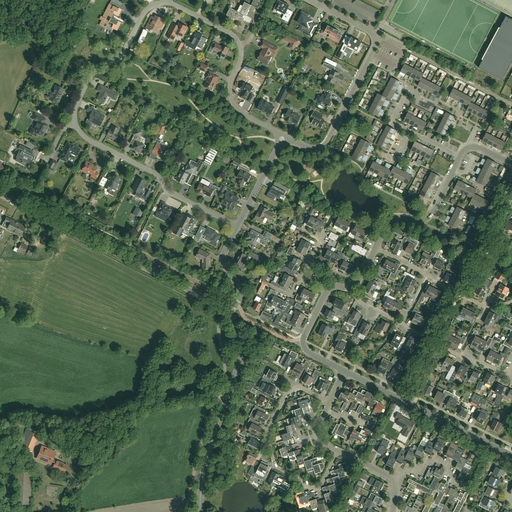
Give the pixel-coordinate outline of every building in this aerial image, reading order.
[(259,6),(260,3),(261,4),(262,1),(260,0),(256,0),(253,7),(258,9),(259,6)] [(287,10),(289,6),(279,0),(274,9),(278,11),(277,12),(281,14),(282,13),(287,15),(285,19),(288,21),(293,13),(287,10)] [(229,10),(226,15),(234,19),(234,18),(238,20),(238,18),(239,19),(239,20),(243,22),(249,9),(251,5),(245,2),(243,6),(239,12),(237,11),(233,9),(231,5),(228,7),(229,10)] [(116,30),(120,22),(118,21),(117,22),(111,19),(114,14),(118,16),(121,9),(118,8),(118,9),(109,4),(103,17),(101,16),(100,20),(102,21),(99,25),(105,28),(107,24),(112,27),(111,28),(116,30)] [(306,17),(307,15),(302,12),(298,19),(300,20),(298,23),(302,24),(301,25),(305,27),(302,31),(311,36),(314,30),(309,27),(312,20),(306,17)] [(162,26),(165,20),(156,16),(155,18),(152,16),(146,28),(149,30),(150,28),(156,31),(159,24),(162,26)] [(502,80),(511,61),(511,19),(506,16),(478,67),(502,80)] [(85,31),(88,24),(81,21),(78,28),(85,31)] [(182,37),(187,27),(179,23),(178,26),(173,24),(167,37),(173,40),(176,34),(182,37)] [(323,28),(320,33),(323,35),(324,32),(330,35),(328,38),(334,41),(338,42),(338,43),(342,35),(338,33),(339,31),(328,25),(325,30),(323,28)] [(203,47),(204,44),(207,39),(202,36),(203,35),(196,32),(191,41),(189,40),(186,46),(195,50),(198,44),(203,47)] [(282,39),(296,45),(298,41),(284,35),(282,39)] [(348,44),(345,43),(337,57),(342,60),(346,51),(352,54),(354,49),(359,52),(361,47),(359,47),(361,43),(351,37),(348,44)] [(271,57),(270,56),(271,52),(275,54),(278,48),(263,41),(260,47),(264,49),(262,52),(258,59),(263,62),(262,64),(266,66),(271,57)] [(211,46),(208,51),(211,53),(213,49),(218,52),(218,54),(224,57),(229,49),(222,45),(221,46),(216,44),(214,47),(211,46)] [(140,53),(130,48),(128,53),(132,55),(140,60),(141,58),(138,56),(140,53)] [(208,67),(201,63),(198,69),(205,72),(208,67)] [(405,74),(409,66),(404,64),(400,72),(405,74)] [(410,77),(414,69),(409,66),(405,74),(410,77)] [(415,79),(419,71),(414,69),(410,77),(415,79)] [(336,80),(341,83),(344,77),(338,75),(339,74),(331,70),(329,75),(326,74),(325,75),(324,77),(324,79),(327,80),(334,84),(336,80)] [(212,90),(215,83),(216,84),(219,78),(213,75),(214,73),(210,71),(207,78),(209,79),(207,81),(204,86),(212,90)] [(422,78),(424,74),(419,71),(415,79),(419,82),(421,78),(422,78)] [(399,84),(400,82),(396,80),(389,76),(386,80),(389,82),(401,88),(402,86),(399,84)] [(426,80),(422,78),(421,78),(419,82),(417,86),(422,88),(426,80)] [(427,91),(431,83),(426,80),(422,88),(427,91)] [(250,93),(253,87),(244,82),(240,89),(243,90),(240,97),(246,100),(246,99),(247,100),(250,102),(253,95),(250,93)] [(401,88),(389,82),(387,86),(395,91),(397,88),(400,90),(401,88)] [(432,93),(436,85),(431,83),(427,91),(432,93)] [(57,103),(61,96),(61,95),(62,95),(64,90),(56,85),(52,92),(50,91),(46,97),(49,98),(49,99),(57,103)] [(100,92),(97,99),(104,103),(107,96),(111,98),(115,100),(118,94),(100,85),(97,90),(100,92)] [(437,96),(441,88),(436,85),(432,93),(437,96)] [(395,91),(387,86),(384,91),(397,97),(398,95),(394,94),(395,91)] [(288,90),(284,88),(277,102),(281,104),(288,90)] [(454,99),(458,91),(453,88),(449,96),(454,99)] [(397,97),(384,91),(382,95),(382,96),(386,98),(390,100),(391,100),(392,98),(396,99),(397,97)] [(458,101),(463,93),(458,91),(454,99),(458,101)] [(318,95),(315,101),(318,103),(327,107),(328,106),(329,106),(331,106),(332,104),(331,103),(330,102),(331,100),(329,99),(331,95),(325,92),(323,96),(322,95),(321,97),(318,95)] [(385,100),(386,98),(382,96),(382,95),(378,93),(375,98),(388,104),(389,102),(385,100)] [(463,104),(467,96),(463,93),(458,101),(463,104)] [(468,106),(470,102),(472,98),(467,96),(463,104),(468,106)] [(388,104),(375,98),(373,102),(382,107),(383,104),(387,106),(387,105),(388,104)] [(271,114),(274,107),(268,104),(268,103),(262,100),(257,108),(262,111),(262,110),(271,114)] [(382,107),(373,102),(370,107),(383,113),(384,111),(380,109),(382,107)] [(475,105),(470,102),(468,106),(466,110),(471,113),(475,105)] [(476,115),(480,107),(475,105),(471,113),(476,115)] [(104,116),(101,114),(102,114),(95,111),(95,110),(88,107),(86,111),(91,113),(89,116),(90,116),(89,120),(87,119),(86,121),(86,122),(86,124),(87,125),(88,125),(90,127),(92,123),(100,126),(103,118),(104,116)] [(383,113),(370,107),(368,112),(377,116),(378,113),(382,115),(383,113)] [(481,118),(485,110),(480,107),(476,115),(481,118)] [(296,124),(300,116),(288,110),(286,114),(284,113),(283,114),(282,116),(282,117),(284,118),(284,119),(292,123),(292,122),(296,124)] [(486,120),(490,112),(485,110),(481,118),(486,120)] [(322,116),(314,112),(311,118),(314,120),(312,123),(321,128),(324,121),(321,119),(322,116)] [(451,121),(454,116),(446,112),(443,117),(451,121)] [(42,136),(45,130),(46,130),(48,127),(42,123),(45,119),(34,113),(32,118),(38,121),(36,125),(37,126),(35,129),(32,128),(29,133),(37,137),(38,134),(42,136)] [(408,123),(412,115),(407,113),(403,121),(408,123)] [(413,126),(417,118),(412,115),(408,123),(413,126)] [(451,121),(443,117),(441,122),(449,126),(451,121)] [(418,128),(422,120),(417,118),(413,126),(418,128)] [(425,126),(427,123),(422,120),(418,128),(423,131),(424,128),(425,126)] [(446,131),(449,126),(441,122),(438,127),(446,131)] [(169,152),(164,150),(165,148),(159,145),(162,140),(161,140),(161,139),(159,138),(165,127),(160,125),(154,138),(156,139),(156,140),(155,143),(156,144),(152,152),(157,155),(156,157),(161,160),(164,155),(166,156),(169,152)] [(122,136),(116,133),(118,129),(112,126),(110,130),(110,129),(107,136),(119,142),(122,136)] [(392,135),(394,131),(395,130),(387,126),(384,130),(392,135)] [(444,136),(446,131),(438,127),(436,132),(444,136)] [(146,146),(144,144),(140,143),(142,138),(139,137),(142,132),(136,129),(133,134),(134,135),(132,139),(135,141),(131,148),(135,150),(140,152),(141,149),(143,150),(146,146)] [(390,139),(392,135),(384,130),(382,135),(390,139)] [(486,143),(491,135),(486,132),(482,140),(486,143)] [(387,144),(390,139),(382,135),(379,140),(387,144)] [(491,145),(495,137),(491,135),(486,143),(491,145)] [(496,148),(500,140),(495,137),(491,145),(496,148)] [(369,146),(370,143),(365,140),(361,139),(359,143),(371,150),(372,148),(371,148),(372,147),(369,146)] [(385,149),(387,144),(379,140),(377,145),(385,149)] [(501,150),(505,142),(500,140),(496,148),(501,150)] [(415,152),(420,144),(415,141),(410,150),(415,152)] [(78,153),(80,149),(67,142),(59,158),(66,162),(69,157),(74,160),(76,156),(78,153)] [(371,150),(359,143),(356,148),(365,153),(367,150),(370,152),(371,150)] [(420,155),(424,146),(420,144),(415,152),(420,155)] [(31,164),(34,156),(26,152),(27,149),(20,145),(18,149),(20,149),(16,157),(17,157),(15,160),(27,167),(29,163),(31,164)] [(424,157),(429,148),(424,146),(420,155),(424,157)] [(211,167),(219,151),(212,148),(204,163),(211,167)] [(364,155),(365,153),(356,148),(354,153),(367,159),(368,157),(364,155)] [(435,155),(432,153),(433,151),(429,148),(424,157),(432,161),(435,155)] [(367,159),(354,153),(352,157),(360,162),(362,159),(366,161),(367,159)] [(496,163),(487,158),(486,161),(482,159),(481,161),(494,168),(496,163)] [(373,173),(380,160),(378,159),(376,163),(373,161),(369,170),(368,172),(372,175),(373,173)] [(58,162),(52,160),(48,168),(53,171),(58,162)] [(197,175),(203,162),(199,160),(195,167),(189,164),(188,165),(187,166),(186,168),(186,170),(187,170),(185,173),(181,171),(176,180),(184,184),(187,178),(189,179),(192,173),(197,175)] [(378,175),(382,166),(380,165),(382,161),(380,160),(373,173),(378,175)] [(494,168),(481,161),(480,163),(484,165),(483,168),(492,172),(494,168)] [(94,172),(96,168),(91,165),(92,164),(86,162),(82,170),(86,172),(92,174),(91,177),(96,179),(98,174),(94,172)] [(382,177),(389,165),(387,164),(385,167),(382,166),(378,175),(382,177)] [(394,177),(400,165),(398,164),(396,168),(394,166),(393,167),(391,171),(389,175),(394,177)] [(247,182),(251,175),(245,172),(247,169),(239,165),(237,169),(241,171),(237,177),(240,179),(237,184),(242,186),(245,181),(247,182)] [(387,180),(389,175),(391,171),(389,169),(391,166),(389,165),(382,177),(387,180)] [(398,180),(403,171),(400,170),(402,166),(400,165),(394,177),(398,180)] [(492,172),(483,168),(481,170),(478,168),(477,170),(489,177),(492,172)] [(403,182),(409,170),(407,169),(405,172),(403,171),(398,180),(403,182)] [(408,184),(412,176),(409,174),(411,171),(409,170),(403,182),(408,184)] [(489,177),(477,170),(476,172),(479,174),(478,177),(487,181),(489,177)] [(440,176),(431,172),(429,176),(438,181),(440,176)] [(120,181),(116,179),(118,176),(118,175),(117,174),(116,174),(115,173),(115,174),(114,174),(112,177),(109,175),(103,187),(110,190),(111,187),(115,189),(120,181)] [(438,181),(429,176),(426,181),(435,186),(438,181)] [(485,186),(487,181),(478,177),(477,179),(473,177),(472,180),(485,186)] [(137,178),(132,189),(136,191),(137,192),(135,195),(140,198),(140,197),(146,200),(150,192),(146,190),(146,191),(144,190),(145,189),(146,188),(143,187),(143,186),(145,182),(137,178)] [(200,183),(197,190),(197,191),(197,192),(198,193),(199,194),(200,194),(201,194),(202,194),(203,193),(210,196),(210,195),(213,190),(207,187),(210,183),(202,179),(200,183)] [(458,191),(463,183),(458,180),(454,189),(458,191)] [(435,186),(426,181),(424,186),(433,190),(435,186)] [(463,194),(467,185),(463,183),(458,191),(463,194)] [(274,197),(279,199),(281,194),(284,195),(286,191),(272,184),(270,188),(273,190),(269,198),(273,200),(274,197)] [(467,196),(472,187),(467,185),(463,194),(467,196)] [(431,195),(433,190),(424,186),(422,190),(431,195)] [(472,198),(474,194),(477,190),(472,187),(467,196),(472,198)] [(428,199),(431,195),(422,190),(420,195),(428,199)] [(233,209),(238,198),(226,192),(221,203),(233,209)] [(474,205),(479,196),(474,194),(472,198),(470,203),(474,205)] [(428,199),(420,195),(417,199),(426,204),(428,199)] [(479,207),(483,199),(479,196),(474,205),(479,207)] [(483,210),(488,201),(483,199),(479,207),(483,210)] [(489,211),(492,203),(488,201),(483,210),(488,212),(489,211)] [(157,212),(155,216),(167,223),(169,218),(174,210),(165,205),(166,204),(162,202),(157,212)] [(140,209),(136,207),(132,214),(137,216),(140,209)] [(274,214),(267,210),(268,210),(262,207),(258,213),(255,219),(262,223),(265,217),(271,220),(274,214)] [(466,211),(464,210),(457,207),(456,209),(452,207),(451,209),(464,216),(466,211)] [(312,227),(317,219),(311,216),(315,209),(312,208),(307,217),(310,219),(307,224),(312,227)] [(461,220),(464,216),(451,209),(450,211),(454,213),(453,216),(461,220)] [(176,228),(173,233),(179,236),(181,231),(183,228),(184,229),(182,233),(187,236),(189,232),(191,232),(197,220),(188,215),(187,216),(183,214),(176,228)] [(338,232),(344,220),(339,217),(339,216),(336,215),(335,218),(334,219),(337,221),(334,225),(338,227),(336,230),(338,232)] [(20,236),(25,226),(7,218),(8,217),(6,216),(6,217),(4,222),(9,225),(7,229),(20,236)] [(324,226),(328,219),(325,217),(324,220),(322,219),(321,217),(319,216),(318,216),(317,219),(312,227),(318,230),(321,225),(324,226)] [(459,225),(461,220),(453,216),(451,218),(448,217),(447,219),(459,225)] [(457,230),(459,225),(447,219),(446,221),(449,222),(448,225),(457,230)] [(348,232),(350,227),(348,227),(350,223),(344,220),(338,232),(341,233),(343,229),(348,232)] [(200,226),(193,240),(198,243),(202,234),(208,237),(208,236),(212,238),(211,239),(211,240),(209,243),(215,246),(217,243),(216,243),(220,236),(216,234),(217,232),(207,227),(206,229),(205,229),(205,228),(200,226)] [(356,239),(361,229),(356,226),(354,229),(352,229),(350,233),(354,235),(353,238),(356,239)] [(363,240),(367,232),(361,229),(356,239),(359,241),(360,238),(363,240)] [(263,235),(256,232),(254,235),(249,232),(247,233),(245,237),(246,238),(248,239),(247,240),(248,242),(253,245),(256,240),(260,242),(262,239),(266,241),(267,238),(271,240),(273,235),(265,231),(263,235)] [(311,243),(306,241),(308,239),(300,235),(299,234),(297,237),(298,238),(297,240),(301,242),(299,245),(308,249),(311,243)] [(410,254),(415,246),(416,244),(410,241),(411,240),(407,238),(407,239),(404,244),(404,246),(407,247),(405,251),(410,254)] [(393,240),(392,243),(389,242),(387,246),(390,247),(389,248),(392,250),(396,253),(401,244),(393,240)] [(21,243),(17,252),(23,255),(27,247),(21,243)] [(305,255),(308,249),(299,245),(298,248),(294,246),(293,248),(290,247),(288,250),(299,256),(301,253),(305,255)] [(35,249),(30,246),(27,253),(31,256),(35,249)] [(329,261),(334,252),(330,251),(331,248),(329,247),(326,246),(324,250),(323,252),(326,254),(324,258),(329,261)] [(444,261),(444,260),(440,258),(438,257),(440,253),(439,252),(441,248),(439,247),(436,252),(435,255),(432,260),(431,262),(435,264),(434,266),(441,270),(444,263),(443,263),(444,261)] [(210,254),(200,249),(196,257),(202,260),(202,269),(208,269),(208,266),(211,266),(210,254)] [(298,258),(299,256),(288,250),(286,254),(291,256),(290,257),(292,259),(291,262),(299,266),(302,260),(298,258)] [(335,264),(337,259),(340,261),(343,254),(338,251),(337,254),(334,252),(329,261),(335,264)] [(243,265),(247,259),(249,260),(251,257),(248,256),(241,252),(239,255),(235,263),(240,265),(239,267),(244,270),(246,267),(243,265)] [(345,271),(349,263),(346,262),(347,259),(345,258),(346,257),(345,257),(346,255),(344,253),(343,254),(340,261),(339,263),(342,265),(340,269),(345,271)] [(425,267),(429,259),(432,260),(435,255),(432,254),(430,256),(424,253),(418,264),(425,267)] [(267,264),(269,261),(255,254),(253,258),(264,263),(267,264)] [(388,271),(392,263),(392,262),(388,260),(387,261),(386,260),(384,265),(381,263),(377,270),(382,273),(384,269),(388,271)] [(299,266),(291,262),(288,268),(285,266),(284,269),(288,271),(291,273),(292,270),(296,272),(299,266)] [(351,274),(353,270),(356,272),(360,264),(357,263),(355,266),(349,263),(345,271),(351,274)] [(396,271),(397,269),(399,265),(396,263),(395,265),(392,263),(388,271),(391,272),(389,276),(391,277),(395,279),(399,272),(396,271)] [(449,284),(453,276),(454,276),(456,273),(455,271),(452,270),(451,269),(452,265),(448,263),(444,271),(447,272),(443,280),(449,284)] [(290,283),(293,277),(287,274),(288,271),(284,269),(281,268),(280,271),(285,273),(282,279),(290,283)] [(411,278),(412,275),(406,272),(405,272),(403,275),(408,277),(405,283),(414,287),(416,281),(411,278)] [(505,276),(498,272),(495,278),(502,282),(505,276)] [(270,284),(279,288),(281,286),(288,289),(290,283),(282,279),(278,277),(275,283),(272,281),(270,284)] [(371,278),(368,284),(375,288),(379,290),(383,284),(385,285),(386,282),(384,281),(378,278),(376,281),(371,278)] [(269,283),(263,280),(261,283),(262,283),(257,293),(259,294),(262,289),(263,289),(265,285),(267,286),(267,285),(269,283)] [(475,293),(482,296),(486,287),(489,289),(492,282),(489,281),(487,285),(485,283),(483,287),(480,285),(475,293)] [(411,293),(414,287),(405,283),(403,287),(400,285),(399,287),(398,286),(396,290),(403,293),(405,290),(411,293)] [(368,284),(365,291),(370,293),(368,298),(374,301),(375,298),(373,297),(375,292),(374,291),(375,288),(368,284)] [(495,294),(504,299),(509,289),(501,284),(495,294)] [(431,297),(435,289),(429,286),(425,294),(422,292),(421,295),(426,298),(428,295),(431,297)] [(305,299),(310,291),(304,288),(302,292),(299,291),(295,299),(301,301),(302,298),(305,299)] [(437,300),(441,292),(435,289),(431,297),(437,300)] [(313,305),(316,300),(313,298),(315,294),(310,291),(305,299),(309,301),(308,303),(313,305)] [(389,308),(393,301),(387,298),(390,292),(387,291),(382,300),(386,301),(383,306),(389,308)] [(261,309),(265,301),(261,298),(257,296),(254,300),(257,301),(255,305),(254,305),(252,307),(253,308),(258,311),(259,309),(261,309)] [(276,306),(280,299),(274,296),(273,297),(271,296),(266,305),(271,307),(272,304),(276,306)] [(286,308),(287,305),(285,303),(286,302),(280,299),(276,306),(279,308),(277,310),(280,312),(283,313),(284,311),(286,308)] [(345,309),(344,304),(345,303),(344,303),(343,301),(342,301),(341,301),(336,299),(334,302),(333,302),(332,303),(333,304),(333,305),(340,309),(339,312),(344,314),(347,316),(349,313),(346,312),(347,310),(345,309)] [(400,310),(404,302),(398,299),(396,302),(393,301),(389,308),(395,311),(397,307),(400,309),(400,310)] [(293,311),(291,315),(293,316),(302,320),(305,315),(300,312),(302,310),(295,306),(293,311)] [(459,308),(455,316),(458,318),(463,321),(464,318),(465,318),(469,310),(464,308),(463,307),(462,309),(459,308)] [(344,314),(339,312),(338,311),(336,314),(327,309),(324,315),(328,318),(327,320),(331,322),(334,316),(337,317),(338,315),(342,317),(344,314)] [(417,325),(421,316),(418,315),(419,312),(414,309),(413,310),(410,316),(413,317),(411,322),(417,325)] [(490,311),(487,317),(495,321),(497,322),(500,317),(502,313),(493,309),(492,312),(490,311)] [(354,325),(360,313),(354,310),(352,315),(349,313),(347,316),(345,321),(350,324),(351,323),(354,325)] [(469,310),(465,318),(470,321),(469,323),(472,325),(477,317),(473,315),(475,313),(469,310)] [(288,319),(286,323),(287,323),(293,327),(295,324),(299,326),(302,320),(293,316),(291,315),(289,314),(287,318),(288,319)] [(428,325),(431,318),(426,315),(425,318),(421,316),(417,325),(423,327),(425,323),(428,325)] [(487,317),(484,323),(486,324),(489,326),(488,329),(493,331),(494,328),(492,327),(495,321),(487,317)] [(389,324),(389,323),(387,322),(386,323),(383,321),(381,325),(378,324),(374,331),(380,334),(382,330),(386,331),(389,324)] [(354,334),(353,336),(357,338),(358,337),(364,340),(371,326),(364,322),(360,330),(357,328),(356,329),(354,334)] [(318,334),(325,337),(328,332),(331,333),(335,327),(331,325),(330,328),(323,324),(318,334)] [(448,337),(445,343),(451,346),(455,338),(451,336),(453,333),(452,333),(451,332),(452,330),(448,328),(445,335),(448,337)] [(477,348),(481,339),(475,336),(478,332),(475,330),(471,337),(474,339),(471,345),(471,347),(475,349),(476,348),(477,348)] [(342,342),(341,341),(343,336),(338,334),(335,341),(338,343),(335,349),(341,352),(345,345),(341,343),(342,342)] [(402,346),(403,343),(401,342),(403,338),(396,334),(390,345),(395,347),(394,349),(399,351),(402,346)] [(455,338),(451,346),(456,349),(459,343),(463,345),(464,342),(466,337),(464,336),(463,336),(462,338),(460,336),(456,335),(455,338)] [(415,348),(419,340),(411,336),(408,341),(405,340),(403,343),(402,346),(407,349),(409,346),(413,348),(413,347),(415,348)] [(511,337),(510,340),(507,339),(505,340),(503,344),(507,346),(510,348),(511,345),(511,337)] [(482,351),(486,345),(489,346),(492,339),(489,338),(487,342),(481,339),(477,348),(477,350),(481,352),(482,351)] [(492,347),(496,341),(492,339),(489,346),(492,348),(491,350),(486,358),(487,359),(487,360),(491,362),(492,361),(496,353),(493,352),(494,350),(494,348),(492,347)] [(500,361),(502,356),(503,354),(506,355),(510,348),(507,346),(503,354),(501,352),(499,355),(496,353),(492,361),(492,363),(499,366),(501,362),(500,361)] [(376,358),(377,359),(380,354),(381,354),(382,354),(384,351),(382,350),(379,351),(376,358)] [(279,356),(276,362),(283,366),(284,365),(288,367),(290,362),(293,363),(298,354),(291,351),(289,355),(289,356),(284,353),(282,357),(279,356)] [(439,363),(439,364),(439,365),(439,366),(441,367),(441,368),(449,372),(447,375),(451,377),(451,376),(455,369),(451,367),(454,361),(446,357),(443,363),(441,362),(440,362),(439,363)] [(389,371),(395,358),(394,358),(391,362),(387,360),(386,361),(383,360),(377,370),(384,374),(386,370),(389,371)] [(401,371),(398,370),(399,366),(395,364),(397,359),(395,358),(389,371),(391,373),(389,377),(397,380),(401,371)] [(293,371),(300,374),(303,367),(306,368),(305,370),(310,362),(304,359),(303,359),(306,360),(304,364),(302,363),(300,365),(296,363),(293,371)] [(451,377),(449,381),(452,383),(455,378),(458,374),(463,377),(464,376),(468,368),(464,366),(461,364),(458,371),(455,369),(451,376),(451,377)] [(274,380),(277,373),(270,369),(267,375),(264,374),(263,378),(270,382),(271,381),(269,381),(270,378),(274,380)] [(314,384),(320,372),(315,370),(312,377),(307,374),(303,382),(304,382),(310,385),(313,380),(315,381),(314,384)] [(475,382),(478,377),(479,378),(481,373),(476,371),(476,372),(473,371),(471,375),(468,373),(464,381),(467,383),(469,379),(475,382)] [(483,381),(490,385),(495,376),(487,372),(483,381)] [(276,388),(270,384),(271,382),(274,383),(270,382),(263,378),(258,387),(265,391),(264,393),(270,396),(271,394),(272,395),(273,394),(274,395),(276,391),(274,390),(276,388)] [(320,381),(316,388),(323,392),(325,388),(327,389),(327,390),(331,382),(326,379),(326,380),(322,378),(320,381)] [(421,393),(428,396),(433,387),(429,386),(431,382),(424,379),(421,385),(424,387),(421,393)] [(502,391),(504,387),(498,384),(494,392),(498,394),(497,395),(497,397),(495,402),(499,404),(503,398),(505,392),(506,392),(502,391)] [(261,397),(258,403),(266,407),(267,408),(269,404),(268,403),(269,400),(263,397),(265,394),(257,390),(255,394),(261,397)] [(350,392),(349,392),(346,390),(344,393),(341,392),(338,399),(345,403),(346,399),(350,392)] [(358,392),(354,390),(353,393),(350,392),(349,392),(350,392),(346,399),(353,402),(355,399),(358,392)] [(366,392),(363,390),(361,393),(358,392),(355,399),(361,402),(363,398),(366,392)] [(446,399),(449,392),(444,390),(443,393),(438,391),(434,399),(441,403),(443,398),(446,399)] [(511,398),(511,390),(510,390),(508,394),(505,392),(503,398),(508,401),(510,398),(511,398)] [(373,395),(366,391),(366,392),(363,398),(370,402),(373,395)] [(458,398),(454,396),(454,395),(449,392),(446,399),(449,400),(446,405),(453,409),(458,398)] [(481,397),(475,394),(470,404),(476,407),(481,397)] [(308,405),(307,402),(310,401),(308,395),(300,398),(302,401),(298,402),(300,408),(308,405)] [(374,409),(378,402),(375,400),(377,397),(373,395),(370,402),(368,405),(374,409)] [(379,416),(383,409),(381,408),(383,404),(378,402),(374,409),(372,412),(379,416)] [(468,410),(464,408),(465,405),(463,404),(457,414),(465,418),(468,410)] [(256,405),(253,411),(250,417),(255,419),(255,418),(264,422),(267,415),(262,412),(263,409),(265,410),(256,405)] [(304,414),(303,411),(306,410),(307,413),(311,412),(308,405),(300,408),(292,411),(294,417),(296,416),(304,414)] [(482,424),(486,416),(487,416),(489,413),(482,410),(481,411),(478,409),(475,415),(478,417),(476,421),(482,424)] [(501,423),(495,420),(498,414),(494,412),(491,418),(495,420),(491,428),(497,431),(501,423)] [(411,421),(400,416),(401,415),(398,413),(395,418),(398,420),(396,424),(405,428),(401,434),(406,437),(408,437),(410,434),(408,433),(409,430),(410,431),(415,422),(412,420),(411,421)] [(300,422),(299,419),(302,418),(303,421),(306,420),(304,414),(296,416),(294,417),(286,419),(288,425),(292,424),(292,425),(300,422)] [(249,430),(258,435),(261,428),(255,425),(257,422),(259,423),(250,418),(247,424),(251,426),(249,430)] [(375,423),(373,422),(373,423),(369,421),(368,422),(366,426),(372,429),(375,423)] [(296,430),(295,427),(298,426),(299,429),(302,428),(300,422),(292,425),(292,424),(288,425),(286,426),(288,433),(296,430)] [(345,439),(348,432),(346,430),(347,426),(344,425),(340,423),(339,425),(337,430),(335,434),(345,439)] [(370,437),(373,431),(365,427),(364,430),(362,429),(360,433),(357,440),(361,442),(362,439),(365,440),(367,435),(369,436),(370,437)] [(39,433),(26,428),(19,446),(32,452),(39,433)] [(292,438),(291,435),(294,434),(295,437),(298,436),(296,430),(288,433),(282,435),(284,441),(292,438)] [(360,433),(357,431),(354,430),(352,433),(348,432),(345,439),(344,441),(347,442),(349,440),(352,442),(354,439),(357,440),(360,433)] [(256,448),(259,442),(254,439),(256,437),(248,433),(247,436),(249,437),(247,442),(249,443),(248,445),(253,447),(254,447),(256,448)] [(439,452),(445,441),(439,437),(435,444),(433,449),(439,452)] [(383,439),(381,443),(378,441),(376,445),(379,447),(376,452),(383,455),(389,442),(383,439)] [(424,452),(428,443),(421,440),(418,447),(414,455),(420,458),(424,452)] [(286,447),(284,441),(277,443),(278,446),(282,445),(283,448),(280,449),(282,457),(288,455),(289,455),(286,447)] [(435,444),(429,441),(428,443),(424,452),(430,455),(433,449),(435,444)] [(457,447),(458,446),(452,442),(445,455),(451,458),(457,447)] [(297,459),(294,451),(291,452),(290,449),(293,448),(292,445),(286,447),(289,455),(288,455),(290,461),(297,459)] [(414,455),(418,447),(414,445),(413,448),(410,447),(408,452),(405,458),(411,462),(414,455)] [(53,459),(55,452),(41,446),(36,459),(51,464),(51,463),(52,459),(53,459)] [(460,456),(464,450),(457,447),(451,458),(458,461),(460,456)] [(305,463),(302,455),(299,456),(298,453),(301,452),(300,449),(294,451),(297,459),(299,465),(305,463)] [(408,452),(402,449),(398,455),(399,455),(395,461),(395,462),(402,465),(405,458),(408,452)] [(246,462),(253,466),(258,457),(249,452),(245,459),(246,460),(247,461),(246,462)] [(395,461),(399,455),(398,455),(392,452),(386,464),(392,468),(395,462),(395,461)] [(313,467),(310,459),(307,460),(306,457),(309,456),(308,453),(302,455),(305,463),(307,469),(313,467)] [(464,458),(460,456),(458,461),(454,468),(461,471),(465,463),(467,460),(464,458)] [(322,463),(320,463),(316,465),(314,461),(318,460),(317,457),(310,459),(313,467),(315,474),(323,471),(322,469),(324,468),(324,466),(324,464),(322,463)] [(64,472),(67,465),(53,459),(52,459),(51,463),(54,465),(52,467),(60,470),(60,471),(64,472)] [(258,462),(255,468),(252,466),(248,474),(251,475),(258,462)] [(261,479),(264,481),(270,471),(267,469),(269,466),(262,462),(256,473),(263,476),(261,479)] [(346,475),(345,472),(348,471),(345,463),(339,465),(340,468),(337,469),(339,477),(340,477),(346,475)] [(464,480),(470,469),(471,467),(470,466),(465,463),(461,471),(458,477),(464,480)] [(501,474),(503,475),(505,471),(500,468),(501,467),(495,464),(492,470),(494,470),(493,473),(491,472),(489,475),(491,476),(498,480),(498,479),(501,474)] [(435,488),(438,482),(439,480),(444,470),(442,469),(441,469),(441,468),(440,469),(436,468),(435,469),(433,467),(432,469),(430,473),(427,472),(425,475),(428,477),(430,473),(435,476),(429,488),(429,489),(433,491),(435,488)] [(31,469),(15,468),(14,504),(30,505),(31,469)] [(342,484),(340,477),(339,477),(337,469),(330,471),(331,474),(335,473),(336,477),(333,477),(335,486),(342,484)] [(267,483),(274,486),(279,475),(274,472),(273,472),(272,472),(267,483)] [(499,484),(500,481),(498,479),(498,480),(491,476),(488,482),(486,481),(484,484),(488,487),(488,486),(494,489),(496,483),(499,484)] [(337,492),(335,486),(333,477),(326,480),(327,483),(330,482),(331,485),(328,486),(331,494),(337,492)] [(368,484),(376,487),(373,492),(382,497),(385,491),(381,490),(384,483),(371,477),(368,484)] [(429,489),(429,488),(422,485),(410,479),(408,482),(409,483),(407,487),(408,487),(409,487),(407,490),(412,492),(413,493),(416,488),(426,493),(423,498),(427,500),(428,500),(433,491),(429,489)] [(438,505),(444,493),(447,487),(448,485),(445,483),(445,484),(441,482),(440,483),(438,482),(435,488),(440,490),(433,503),(437,505),(438,506),(438,505)] [(333,500),(331,494),(328,486),(322,488),(323,491),(326,490),(327,493),(324,494),(326,499),(327,502),(333,500)] [(496,495),(498,491),(494,489),(488,486),(488,487),(485,493),(483,492),(481,495),(485,497),(486,497),(491,500),(491,499),(494,494),(496,495)] [(448,510),(454,498),(457,492),(458,490),(455,488),(454,489),(450,487),(450,488),(447,487),(444,493),(449,495),(443,508),(447,510),(448,510)] [(458,511),(463,503),(464,502),(468,495),(464,493),(464,494),(460,492),(460,493),(457,492),(454,498),(459,500),(452,511),(458,511)] [(310,503),(307,495),(304,496),(303,493),(297,495),(299,501),(300,506),(310,503)] [(318,507),(317,505),(318,505),(316,499),(312,500),(311,497),(315,496),(314,493),(307,495),(310,503),(312,509),(318,507)] [(384,499),(371,493),(368,499),(374,502),(381,506),(384,499)] [(417,510),(423,498),(418,495),(412,508),(407,505),(404,511),(405,511),(415,511),(416,510),(417,510)] [(368,499),(363,496),(360,503),(365,505),(371,509),(371,508),(374,502),(368,499)] [(492,508),(495,501),(491,499),(491,500),(486,497),(485,497),(482,503),(480,502),(479,505),(488,510),(489,507),(492,508)] [(326,511),(330,510),(327,502),(326,499),(319,501),(320,504),(318,505),(317,505),(318,507),(319,511),(323,511),(326,511)] [(427,511),(433,503),(428,500),(421,511),(419,511),(417,510),(416,510),(415,511),(427,511)]
